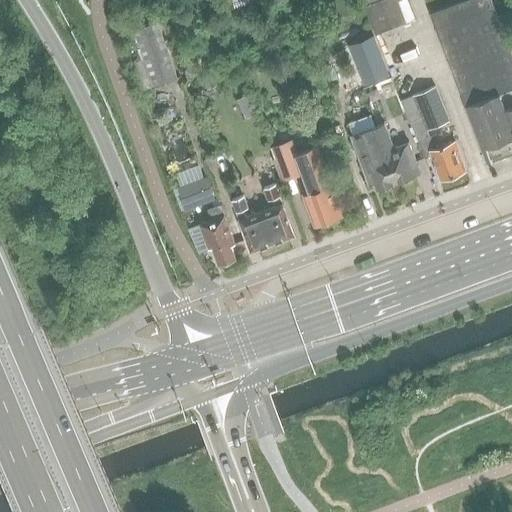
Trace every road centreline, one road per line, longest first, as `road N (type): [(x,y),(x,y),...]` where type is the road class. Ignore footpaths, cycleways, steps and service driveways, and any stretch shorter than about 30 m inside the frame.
road 1 (trunk): [(183,351),(82,101),(22,0)]
road 2 (residential): [(511,201),(277,287),(265,304),(269,323)]
road 3 (primary): [(511,237),(269,323)]
road 4 (trunk): [(93,511),(0,294)]
road 5 (primary): [(293,363),(511,282)]
road 6 (primary): [(0,471),(200,397)]
road 7 (primary): [(183,351),(0,405)]
road 8 (trunk): [(242,511),(200,397)]
